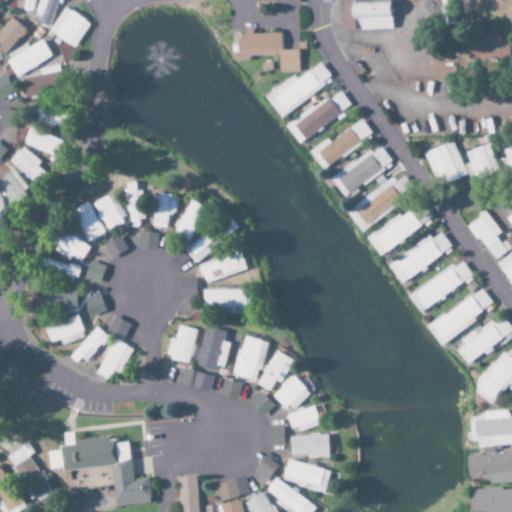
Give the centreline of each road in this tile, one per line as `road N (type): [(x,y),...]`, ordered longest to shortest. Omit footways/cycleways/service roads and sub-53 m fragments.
road 1 (residential): [(205,403),(171,463),(164,511),(438,202),(328,48),(319,0)]
road 2 (residential): [(113,0),(90,166),(35,231),(3,341)]
road 3 (residential): [(0,339),(83,388),(205,403)]
